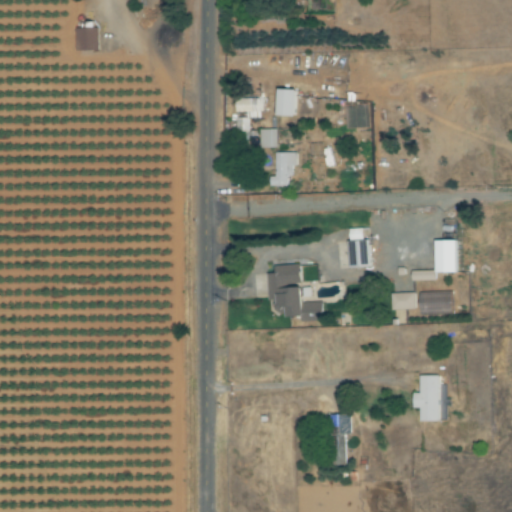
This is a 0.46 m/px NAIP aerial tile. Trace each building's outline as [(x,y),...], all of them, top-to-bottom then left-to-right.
[(99,50),(99,28),(77,28),(77,51),(99,50)] [(296,117),(297,90),(278,89),(277,116),(296,117)] [(246,112),(247,118),(262,118),(261,98),(235,99),(236,113),(246,112)] [(249,118),(236,118),(235,133),(249,133),(249,118)] [(277,129),(259,130),(260,149),(277,148),(277,129)] [(295,153),(275,153),(275,177),(270,177),(270,186),(288,187),(288,177),(295,177),(295,153)] [(351,267),(370,266),(369,239),(354,239),(353,231),(349,232),(351,267)] [(456,240),(435,241),(436,273),(457,273),(456,240)] [(324,321),(323,301),(303,302),(301,265),(278,266),(279,273),(268,274),(270,301),(275,301),(275,312),(288,311),(289,317),(301,316),(302,322),(324,321)] [(344,299),(342,288),(335,288),(334,285),(316,287),(317,291),(304,292),(305,298),(308,298),(308,301),(323,300),(323,302),(344,299)] [(453,315),(452,292),(420,293),(420,316),(453,315)] [(415,310),(415,293),(391,294),(392,311),(415,310)] [(445,384),(440,384),(440,376),(420,376),(420,394),(414,394),(414,408),(420,408),(420,420),(445,420),(445,384)] [(346,435),(351,435),(350,415),(331,415),(333,454),(346,454),(346,435)]
